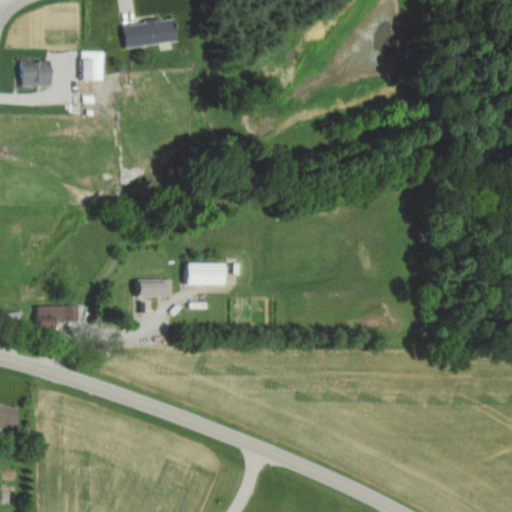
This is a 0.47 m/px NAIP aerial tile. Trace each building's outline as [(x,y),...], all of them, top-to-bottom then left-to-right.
[(175,43),(173,19),(125,24),(128,49),(175,43)] [(81,81),(102,81),(102,53),(81,53),(81,81)] [(21,61),(21,86),(50,86),(50,61),(21,61)] [(222,286),(222,264),(185,264),(185,286),(222,286)] [(170,298),(170,280),(137,280),(137,298),(170,298)] [(0,312),(0,322),(23,322),(23,313),(0,312)] [(15,407),(0,407),(0,434),(15,435),(15,407)]
